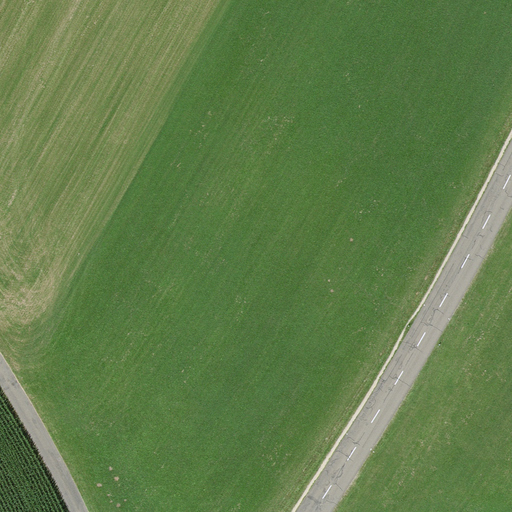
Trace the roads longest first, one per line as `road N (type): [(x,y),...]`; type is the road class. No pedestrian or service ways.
road 1 (tertiary): [(511,166),(418,344),(313,511)]
road 2 (track): [(76,511),(0,375)]
